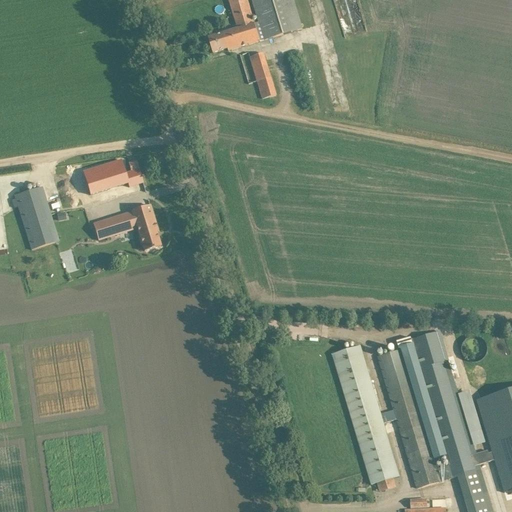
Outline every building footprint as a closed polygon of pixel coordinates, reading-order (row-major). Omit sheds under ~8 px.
[(228,52),(238,49),(303,29),(293,0),(251,0),(258,23),(254,24),(247,0),(227,0),(237,29),(208,38),(213,53),(228,49),(228,52)] [(249,53),(239,55),(248,85),(257,82),(262,100),(277,96),(264,53),(250,57),(249,53)] [(129,188),(143,184),(138,170),(125,175),(121,161),(83,173),(90,196),(128,184),(129,188)] [(32,251),(59,243),(42,188),(15,196),(32,251)] [(150,206),(132,212),(132,213),(93,225),(98,241),(120,234),(117,226),(129,222),(132,231),(137,229),(144,252),(161,247),(156,232),(158,232),(150,206)] [(342,351),(331,355),(369,482),(370,485),(371,485),(377,483),(394,478),(399,477),(383,424),(396,420),(417,489),(443,481),(453,478),(457,477),(458,477),(468,511),(493,511),(483,477),(482,471),(480,466),(495,461),(505,494),(511,492),(511,391),(477,402),(492,454),(488,455),(488,452),(477,455),(449,361),(440,331),(435,332),(412,339),(411,338),(397,342),(399,351),(378,358),(393,410),(380,414),(360,346),(342,351)] [(427,500),(411,500),(411,509),(428,508),(427,500)]
